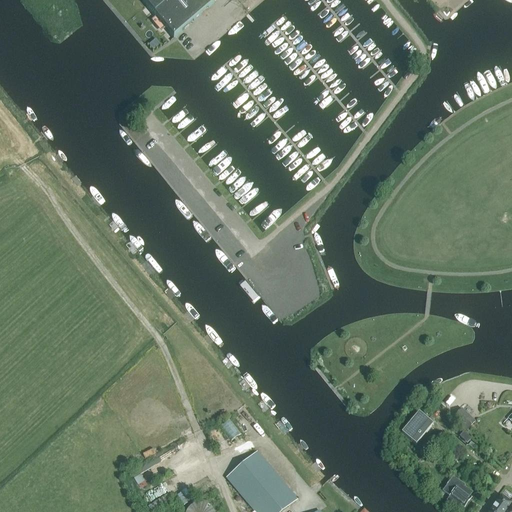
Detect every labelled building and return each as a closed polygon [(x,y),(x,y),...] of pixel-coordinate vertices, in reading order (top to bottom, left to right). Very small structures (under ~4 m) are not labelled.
[(212,3),(209,0),(143,0),(174,36),(212,3)] [(474,422),(461,409),(452,419),(465,431),(474,422)] [(433,425),(418,413),(401,433),(416,445),(433,425)] [(232,440),(241,432),(230,418),(220,426),(232,440)] [(470,441),(463,434),(460,438),(466,444),(470,441)] [(145,458),(155,453),(153,450),(143,454),(145,458)] [(282,511),(297,500),(273,472),(257,453),(233,472),(226,479),(254,511),(282,511)] [(465,486),(453,477),(442,491),(449,497),(446,501),(458,509),(461,506),(463,508),(470,498),(469,497),(472,493),(464,487),(465,486)] [(511,511),(511,503),(511,504),(500,497),(489,511),(511,511)] [(194,503),(191,505),(189,506),(186,511),(185,511),(215,511),(216,511),(213,508),(210,504),(207,502),(202,502),(198,502),(194,503)]
